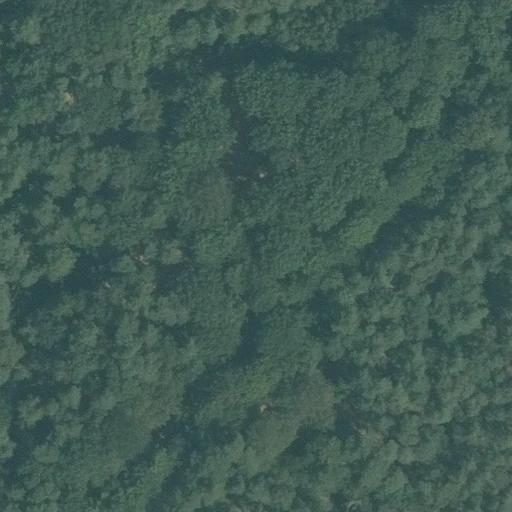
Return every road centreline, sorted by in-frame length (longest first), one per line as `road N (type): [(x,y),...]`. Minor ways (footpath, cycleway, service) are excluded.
road 1 (track): [(511,46),(281,307),(242,334),(84,511)]
road 2 (track): [(242,334),(98,0)]
road 3 (track): [(242,334),(319,511)]
